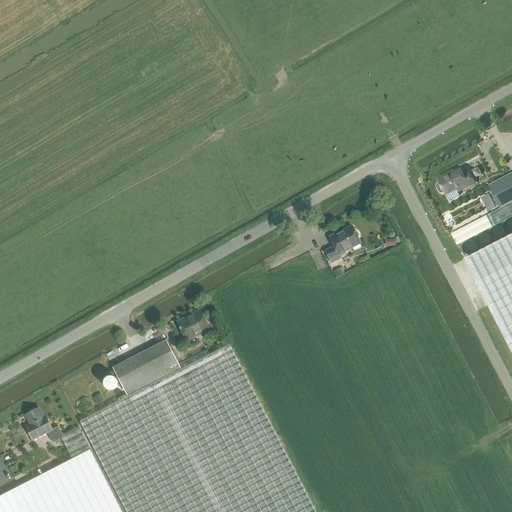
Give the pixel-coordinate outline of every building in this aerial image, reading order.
[(437,184),(437,185),(437,186),(439,190),(440,191),(441,191),(442,191),(443,191),(444,190),(450,200),(459,195),(455,187),(457,186),(459,189),(474,181),(468,170),(463,173),(460,168),(439,179),(440,181),(439,182),(438,182),(438,183),(437,183),(437,184)] [(511,172),(489,184),(501,207),(451,233),(457,245),(511,216),(511,172)] [(335,246),(326,251),(332,263),(341,258),(339,254),(361,243),(358,237),(359,235),(357,231),(355,231),(353,227),(338,234),(337,233),(330,237),(335,246)] [(511,233),(464,258),(511,350),(511,233)] [(345,272),(342,267),(334,272),(337,276),(345,272)] [(201,310),(178,322),(187,341),(210,329),(201,310)] [(316,511),(230,344),(209,355),(207,350),(179,364),(167,340),(113,368),(128,397),(81,421),(127,511),(316,511)] [(105,401),(102,394),(94,398),(98,405),(105,401)] [(53,442),(61,437),(73,459),(55,468),(51,461),(36,469),(40,476),(0,496),(0,511),(122,511),(79,427),(63,435),(58,426),(53,429),(46,416),(44,417),(40,409),(26,415),(31,424),(26,427),(33,440),(48,432),(53,442)]
